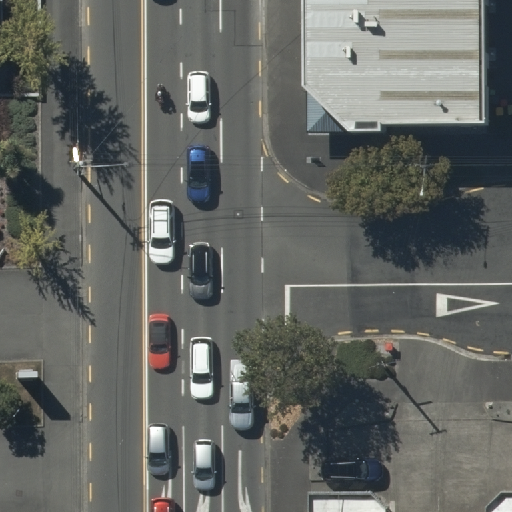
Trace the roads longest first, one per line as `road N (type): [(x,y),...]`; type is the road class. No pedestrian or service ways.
road 1 (unclassified): [(185,285),(511,279)]
road 2 (secondary): [(182,0),(185,285)]
road 3 (secondary): [(185,285),(186,511)]
